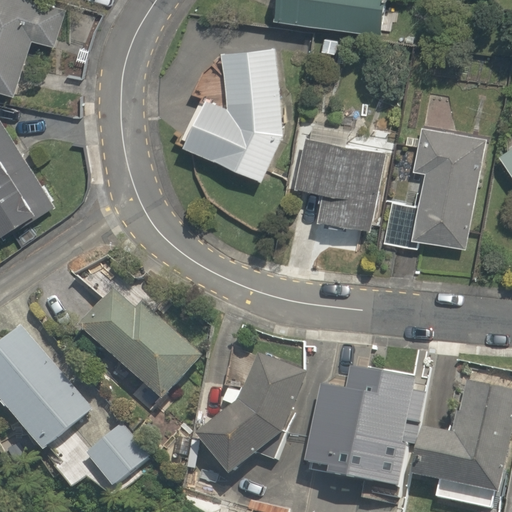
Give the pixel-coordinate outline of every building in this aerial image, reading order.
[(0,0),(0,88),(10,91),(25,42),(47,48),(61,0),(59,0),(0,0)] [(385,0),(269,0),(267,17),(382,29),(385,0)] [(196,96),(178,141),(257,175),(282,123),(268,44),(218,53),(223,102),(196,96)] [(414,202),(389,197),(380,243),(416,250),(418,239),(464,248),(486,139),(416,125),(407,170),(420,173),(414,202)] [(0,226),(1,226),(10,240),(54,213),(0,127),(0,226)] [(301,133),(293,183),(318,187),(312,219),(364,228),(378,145),(301,133)] [(511,133),(491,146),(511,180),(511,133)] [(135,312),(111,290),(77,328),(157,399),(196,355),(141,306),(135,312)] [(27,323),(0,342),(0,409),(32,452),(90,408),(27,323)] [(307,369),(253,350),(235,403),(189,432),(223,474),(275,435),(307,369)] [(355,393),(325,387),(310,462),(337,467),(335,478),(385,489),(407,384),(359,374),(355,393)] [(446,432),(414,426),(405,473),(431,478),(428,497),(493,510),(511,419),(511,388),(457,377),(446,432)] [(103,433),(83,449),(113,486),(133,470),(103,433)]
